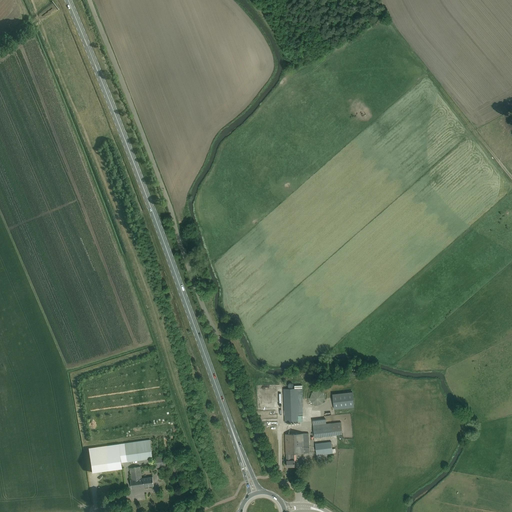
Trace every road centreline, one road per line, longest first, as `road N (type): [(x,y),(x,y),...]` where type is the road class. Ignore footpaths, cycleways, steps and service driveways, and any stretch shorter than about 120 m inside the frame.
road 1 (unclassified): [(303,508),(299,490),(269,469),(89,0)]
road 2 (primary): [(236,443),(67,0)]
